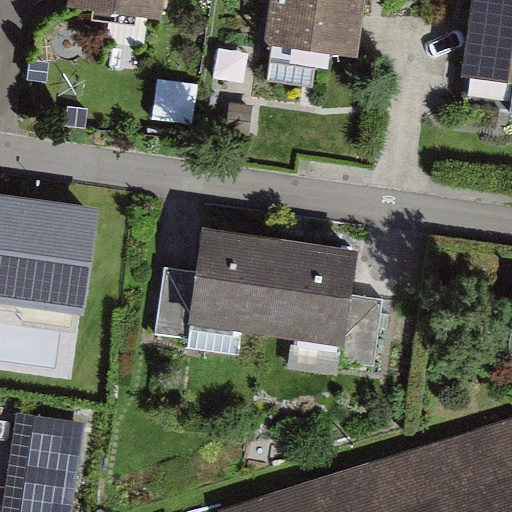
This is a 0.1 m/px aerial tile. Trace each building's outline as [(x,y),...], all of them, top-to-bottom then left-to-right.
[(70,0),(69,10),(164,23),(166,0),(70,0)] [(368,0),(271,0),(264,50),(271,51),(266,86),(315,93),(318,70),(336,57),(360,61),(368,0)] [(466,108),(511,114),(511,0),(474,0),(464,80),(469,81),(466,108)] [(251,137),(253,107),(229,105),(226,135),(251,137)] [(0,304),(83,316),(98,210),(0,196),(0,304)] [(354,297),(361,253),(204,231),(198,273),(166,268),(156,337),(188,341),(190,327),(344,348),(342,364),(376,369),(385,301),(354,297)] [(75,511),(88,426),(18,416),(4,511),(75,511)] [(511,511),(511,420),(221,511),(511,511)]
